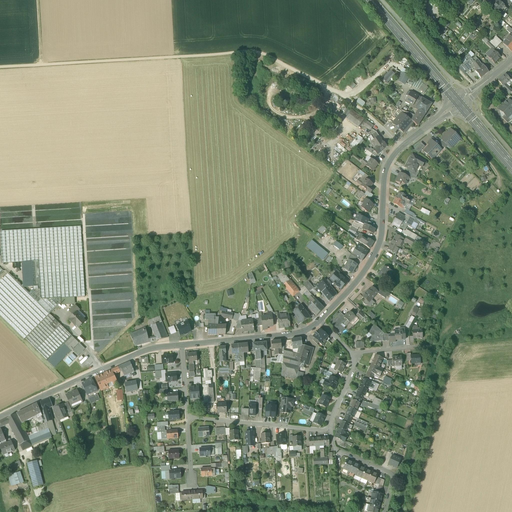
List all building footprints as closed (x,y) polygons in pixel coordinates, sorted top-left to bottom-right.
[(488,0),(488,1),(484,5),(488,10),(490,7),(493,5),(488,0)] [(490,7),(501,17),(505,13),(508,10),(503,5),(502,6),(496,1),(494,4),(494,3),(493,5),(490,7)] [(502,43),(511,53),(511,52),(511,35),(510,34),(505,40),(502,43)] [(495,36),(489,43),(495,49),(501,42),(495,36)] [(493,50),(495,49),(489,43),(488,41),(486,44),(492,49),(493,51),(493,50)] [(500,57),(494,51),(493,53),(488,58),(494,64),(500,57)] [(472,60),(471,58),(468,60),(463,64),(461,66),(463,69),(466,67),(470,71),(473,68),(474,70),(480,79),(484,76),(474,62),(472,60)] [(477,60),(474,62),(484,76),(488,73),(482,64),(481,65),(478,60),(477,60)] [(386,83),(398,73),(394,68),(382,79),(386,83)] [(401,83),(404,85),(405,83),(409,77),(402,73),(398,80),(401,83)] [(498,81),(502,86),(505,84),(510,80),(506,75),(498,81)] [(405,83),(411,87),(413,84),(415,80),(415,79),(414,79),(413,80),(409,77),(405,83)] [(413,84),(419,88),(422,84),(415,80),(413,84)] [(347,86),(352,89),(355,85),(351,81),(347,86)] [(511,91),(505,84),(502,86),(501,87),(509,95),(511,91)] [(421,99),(411,93),(408,97),(405,102),(413,106),(414,103),(417,104),(415,109),(418,111),(417,113),(423,117),(431,105),(431,104),(421,99)] [(507,118),(511,113),(504,106),(504,105),(499,109),(499,111),(504,116),(507,118)] [(347,117),(352,111),(352,110),(348,107),(343,114),(347,117)] [(346,119),(358,128),(364,120),(352,111),(347,117),(346,119)] [(402,113),(409,119),(412,114),(403,111),(402,113)] [(403,133),(413,122),(411,121),(409,119),(402,113),(393,123),(392,124),(403,133)] [(417,126),(423,117),(417,113),(415,116),(411,121),(413,122),(417,126)] [(502,118),(507,124),(510,121),(507,118),(504,116),(502,118)] [(361,124),(370,131),(373,127),(373,126),(364,120),(361,124)] [(332,123),(326,130),(332,135),(338,128),(332,123)] [(441,140),(447,146),(451,142),(450,142),(452,141),(455,143),(455,144),(460,139),(450,130),(441,140)] [(371,136),(374,140),(379,137),(376,132),(371,135),(371,136)] [(358,144),(362,140),(362,139),(358,136),(354,141),(358,144)] [(373,145),(376,147),(382,141),(379,137),(374,140),(371,142),(373,145)] [(428,156),(432,160),(436,157),(435,156),(441,149),(431,140),(427,144),(429,145),(429,146),(428,147),(427,147),(423,152),(427,156),(428,156)] [(439,143),(445,149),(447,146),(441,140),(439,143)] [(358,144),(354,141),(348,148),(353,151),(358,144)] [(382,141),(376,147),(373,150),(373,151),(377,155),(387,146),(382,141)] [(414,150),(418,154),(425,147),(421,143),(414,150)] [(408,169),(418,174),(425,162),(412,155),(406,167),(408,169)] [(371,159),(368,163),(366,166),(365,166),(372,171),(378,164),(371,159)] [(408,169),(407,172),(412,175),(416,177),(418,174),(408,169)] [(401,183),(404,185),(406,182),(407,182),(409,178),(405,175),(400,173),(395,182),(400,185),(401,183)] [(366,179),(363,183),(361,186),(360,186),(368,192),(370,194),(373,190),(370,187),(373,184),(366,179)] [(396,198),(407,204),(408,205),(411,199),(399,192),(396,198)] [(405,208),(407,204),(396,198),(393,204),(402,209),(403,207),(405,208)] [(360,208),(367,213),(368,213),(367,213),(373,205),(374,205),(365,199),(362,203),(363,205),(361,208),(360,207),(360,208)] [(404,213),(407,215),(409,216),(412,218),(414,214),(406,209),(404,213)] [(395,219),(402,223),(404,219),(405,217),(398,213),(395,219)] [(362,216),(358,215),(355,222),(363,225),(364,225),(365,225),(367,222),(368,220),(361,217),(362,216)] [(399,229),(399,227),(402,223),(395,219),(391,225),(399,229)] [(407,226),(410,228),(413,223),(408,219),(407,221),(404,219),(402,223),(407,226)] [(415,220),(413,223),(410,228),(415,230),(419,222),(415,220)] [(364,225),(363,225),(362,229),(373,234),(375,229),(373,228),(371,228),(371,227),(365,225),(364,225)] [(2,264),(32,262),(38,261),(37,248),(82,246),(81,227),(0,232),(2,264)] [(407,237),(414,241),(417,236),(406,230),(405,232),(403,231),(402,234),(407,237)] [(357,240),(363,245),(365,241),(363,239),(364,237),(360,234),(356,239),(355,239),(357,240)] [(391,244),(399,249),(404,240),(397,236),(395,239),(394,239),(391,244)] [(405,241),(412,245),(414,241),(407,237),(405,241)] [(367,238),(365,241),(363,245),(370,249),(374,242),(367,238)] [(306,247),(323,261),(328,255),(311,241),(306,247)] [(397,252),(399,249),(391,244),(387,250),(396,255),(397,252)] [(37,248),(38,261),(40,290),(40,300),(61,299),(75,298),(85,297),(82,246),(37,248)] [(356,258),(362,262),(368,252),(357,246),(351,255),(356,258)] [(32,262),(33,289),(33,291),(40,290),(38,261),(32,262)] [(349,272),(352,274),(357,266),(353,263),(349,261),(344,269),(346,270),(349,272)] [(397,265),(406,270),(409,264),(404,262),(402,265),(398,262),(397,265)] [(382,278),(386,280),(392,271),(384,267),(379,274),(377,276),(382,279),(382,278)] [(330,280),(333,282),(336,285),(336,287),(338,288),(339,287),(341,289),(347,282),(338,274),(336,272),(336,273),(330,280)] [(277,276),(283,286),(289,281),(283,273),(277,276)] [(79,343),(49,314),(29,294),(8,274),(0,282),(0,316),(24,340),(25,339),(46,361),(54,368),(79,343)] [(321,293),(328,302),(336,294),(329,285),(329,286),(324,278),(317,285),(319,287),(322,285),(325,289),(321,293)] [(283,286),(293,297),(299,292),(289,281),(283,286)] [(313,288),(308,282),(303,287),(308,292),(309,293),(313,289),(313,288)] [(372,287),(369,291),(375,296),(378,292),(372,287)] [(376,293),(384,298),(388,293),(380,287),(376,293)] [(40,300),(40,290),(33,291),(33,289),(29,294),(49,314),(61,303),(61,299),(40,300)] [(309,293),(313,297),(317,293),(315,290),(313,289),(309,293)] [(362,297),(365,300),(369,303),(371,300),(375,296),(369,291),(368,290),(362,297)] [(309,303),(311,306),(316,300),(313,297),(309,293),(308,292),(303,296),(304,297),(309,303)] [(320,304),(316,300),(311,306),(308,308),(312,312),(320,304)] [(324,308),(320,304),(312,312),(316,316),(324,308)] [(275,321),(275,319),(274,314),(273,312),(272,311),(269,305),(267,306),(268,308),(269,311),(271,311),(271,316),(272,321),(275,321)] [(70,311),(74,315),(76,313),(79,310),(75,306),(70,311)] [(301,323),(308,318),(309,318),(309,317),(308,318),(303,311),(304,310),(301,306),(294,311),(297,315),(296,316),(301,323)] [(225,319),(232,320),(233,314),(227,312),(223,312),(222,311),(221,318),(225,319)] [(345,315),(344,317),(343,317),(349,322),(349,323),(352,320),(355,317),(355,316),(350,312),(346,316),(345,315)] [(76,325),(79,328),(85,322),(76,313),(74,315),(70,319),(69,320),(75,326),(76,325)] [(208,325),(208,326),(218,326),(219,317),(216,317),(216,314),(209,314),(205,314),(205,320),(208,320),(208,325)] [(235,329),(235,330),(241,329),(240,321),(238,321),(240,315),(234,314),(233,320),(238,322),(235,329)] [(345,327),(349,322),(343,317),(344,317),(340,314),(331,324),(341,333),(341,332),(344,329),(341,326),(342,326),(343,325),(345,327)] [(263,326),(263,330),(267,329),(266,327),(273,327),(272,321),(271,316),(262,317),(262,318),(263,326)] [(408,328),(413,317),(410,316),(405,327),(408,328)] [(217,335),(225,335),(226,325),(224,325),(225,319),(221,318),(219,317),(218,326),(217,335)] [(154,337),(155,341),(168,338),(162,322),(155,324),(152,325),(156,336),(154,337)] [(176,326),(180,336),(191,331),(187,322),(176,326)] [(372,328),(368,333),(371,336),(369,339),(369,343),(381,342),(381,338),(380,338),(382,336),(384,334),(374,325),(371,328),(372,328)] [(217,335),(218,326),(208,326),(207,335),(217,335)] [(130,335),(135,347),(149,343),(148,339),(145,328),(146,328),(145,328),(137,332),(130,335)] [(319,342),(323,346),(326,342),(324,340),(327,337),(320,330),(317,332),(314,334),(315,335),(313,337),(314,338),(319,342)] [(413,337),(413,339),(422,338),(422,330),(418,331),(413,331),(412,331),(413,337)] [(395,332),(395,336),(395,340),(405,340),(404,331),(395,332)] [(293,350),(298,349),(302,348),(302,346),(301,339),(301,338),(291,340),(293,350)] [(275,350),(275,355),(276,355),(282,355),(281,341),(271,342),(272,350),(275,350)] [(72,351),(78,357),(85,349),(79,344),(72,351)] [(238,345),(239,354),(243,353),(248,353),(247,344),(238,345)] [(297,356),(306,359),(309,348),(310,347),(304,346),(302,346),(302,348),(298,349),(297,353),(298,353),(298,355),(297,356)] [(313,350),(309,348),(306,359),(305,365),(306,365),(309,366),(313,350)] [(188,354),(189,366),(193,365),(193,363),(194,363),(194,362),(197,361),(196,353),(188,354)] [(162,356),(162,364),(173,363),(172,355),(162,356)] [(375,355),(371,364),(379,368),(383,358),(375,355)] [(417,364),(417,365),(420,365),(419,355),(411,356),(411,361),(411,364),(417,364)] [(281,376),(296,379),(298,372),(299,367),(304,368),(305,365),(306,359),(297,356),(296,359),(283,356),(283,358),(282,363),(281,376)] [(392,360),(393,366),(396,366),(402,366),(401,357),(392,358),(392,360)] [(338,372),(341,373),(345,364),(338,361),(335,366),(334,370),(338,372)] [(126,375),(126,377),(130,376),(130,374),(134,372),(130,362),(119,366),(122,372),(124,376),(126,375)] [(218,368),(219,373),(229,373),(229,371),(229,363),(225,363),(225,362),(222,362),(222,368),(218,368)] [(374,375),(375,375),(379,368),(371,364),(368,372),(367,375),(373,377),(374,375)] [(330,368),(328,372),(322,369),(320,374),(327,376),(328,377),(330,372),(333,374),(336,375),(338,372),(334,370),(330,368)] [(117,383),(114,376),(111,370),(95,378),(101,391),(117,383)] [(165,374),(166,382),(177,381),(176,373),(165,374)] [(363,379),(360,386),(368,389),(372,391),(373,389),(376,384),(371,382),(372,379),(366,376),(365,379),(363,379)] [(323,385),(334,390),(338,380),(331,377),(330,377),(330,378),(328,382),(325,381),(323,385)] [(81,384),(87,395),(97,391),(92,379),(81,384)] [(136,381),(125,384),(127,392),(137,390),(136,381)] [(204,404),(205,403),(208,403),(213,403),(212,385),(211,385),(203,386),(204,404)] [(364,397),(368,389),(360,386),(357,393),(356,396),(362,399),(363,396),(364,397)] [(198,387),(189,388),(190,399),(199,398),(198,387)] [(66,396),(71,408),(72,407),(71,406),(81,401),(82,403),(77,391),(74,392),(73,391),(70,393),(71,393),(66,396)] [(167,397),(168,402),(178,401),(177,393),(168,394),(167,394),(167,397)] [(318,405),(326,408),(330,399),(322,395),(318,405)] [(42,407),(43,411),(43,410),(49,408),(53,407),(49,398),(40,402),(42,407)] [(352,400),(349,407),(357,411),(360,403),(361,400),(355,398),(354,401),(352,400)] [(375,398),(372,404),(375,406),(378,407),(381,401),(375,398)] [(281,413),(290,414),(290,407),(293,407),(293,401),(291,401),(291,400),(282,399),(281,413)] [(266,406),(265,417),(275,418),(275,406),(276,402),(269,402),(269,406),(266,406)] [(217,403),(217,414),(217,413),(226,413),(226,403),(217,403)] [(36,427),(39,432),(48,428),(46,422),(43,410),(43,411),(42,407),(38,409),(36,404),(32,406),(37,416),(37,417),(40,425),(36,427)] [(62,405),(57,407),(55,411),(58,416),(58,417),(58,419),(59,419),(67,416),(65,411),(62,405)] [(16,414),(22,423),(37,416),(32,406),(16,414)] [(354,417),(357,411),(349,407),(346,415),(345,417),(351,420),(352,417),(353,418),(354,417)] [(43,410),(46,422),(52,421),(49,408),(43,410)] [(169,420),(169,421),(179,420),(179,411),(168,412),(168,414),(169,420)] [(20,445),(30,440),(28,437),(16,414),(6,419),(9,424),(16,438),(20,445)] [(313,423),(320,426),(325,417),(317,414),(316,415),(313,422),(313,423)] [(346,432),(347,429),(349,425),(349,424),(350,422),(344,419),(343,422),(341,421),(338,429),(346,432)] [(48,428),(51,436),(56,434),(52,421),(46,422),(48,428)] [(51,436),(48,428),(39,432),(28,437),(30,440),(32,444),(51,436)] [(198,429),(199,437),(209,436),(208,428),(198,429)] [(345,435),(346,432),(338,429),(334,438),(342,441),(345,442),(347,436),(345,435)] [(177,430),(167,431),(167,439),(178,439),(177,430)] [(230,435),(230,441),(238,440),(238,430),(229,431),(230,435)] [(245,433),(246,442),(254,442),(253,432),(245,433)] [(261,434),(261,444),(270,444),(269,433),(261,434)] [(276,436),(277,446),(286,445),(285,435),(276,436)] [(292,441),(293,447),(301,446),(301,436),(292,437),(292,441)] [(319,438),(319,446),(323,446),(329,446),(328,437),(319,438)] [(309,447),(315,447),(319,446),(319,438),(309,439),(309,447)] [(32,444),(30,440),(20,445),(23,451),(33,446),(32,444)] [(6,443),(0,445),(0,448),(3,455),(15,450),(11,441),(6,443)] [(200,457),(210,456),(210,448),(199,449),(200,457)] [(168,451),(169,459),(179,459),(179,450),(168,451)] [(400,459),(392,456),(388,465),(396,468),(400,459)] [(343,469),(349,472),(353,463),(346,460),(343,469)] [(7,467),(9,471),(21,466),(19,461),(7,467)] [(27,464),(33,488),(43,485),(40,470),(37,461),(27,464)] [(349,472),(355,475),(359,467),(359,466),(353,463),(349,472)] [(355,475),(361,478),(365,470),(359,467),(355,475)] [(201,477),(212,476),(211,469),(211,468),(201,469),(201,477)] [(170,471),(169,471),(170,479),(181,478),(180,470),(170,471)] [(361,478),(368,481),(371,472),(365,470),(361,478)] [(8,476),(8,477),(11,487),(24,483),(20,472),(8,476)] [(378,475),(371,472),(368,481),(374,484),(374,483),(377,478),(378,475)] [(198,499),(202,499),(202,493),(202,491),(192,492),(192,500),(198,499)] [(192,500),(192,492),(182,492),(182,493),(182,500),(192,500)] [(373,492),(371,499),(380,501),(382,494),(381,494),(375,493),(373,492)] [(379,508),(380,501),(371,499),(370,505),(379,508)]
